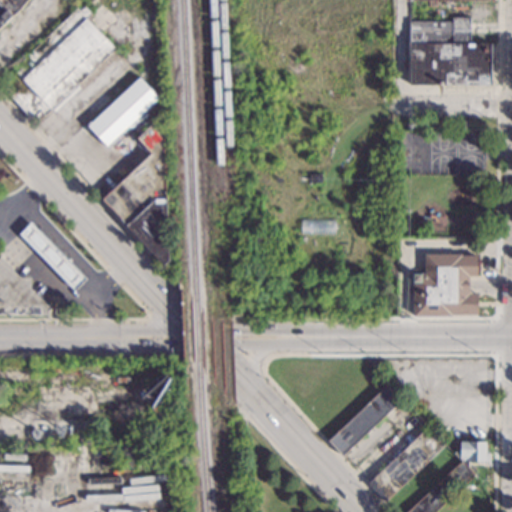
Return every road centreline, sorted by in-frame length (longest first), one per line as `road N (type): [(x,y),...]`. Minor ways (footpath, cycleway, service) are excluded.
road 1 (primary): [(205,340),(0,122)]
road 2 (primary): [(364,511),(205,340)]
road 3 (tertiary): [(511,338),(278,339)]
road 4 (tertiary): [(205,340),(0,340)]
